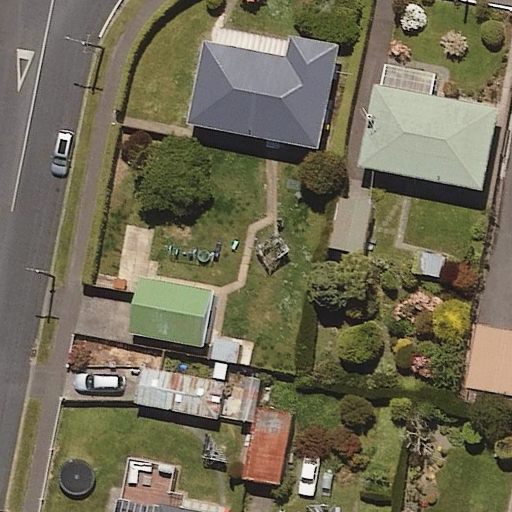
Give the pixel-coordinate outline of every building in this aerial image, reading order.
[(322,140),(341,38),(291,28),(290,35),(221,22),(219,38),(208,37),(194,117),(322,140)] [(439,68),(383,58),(365,158),(487,181),(501,102),(435,90),(439,68)] [(376,199),(343,192),(333,240),(366,247),(376,199)] [(215,284),(143,273),(134,329),(206,340),(215,284)] [(511,326),(480,321),(470,380),(511,387),(511,326)] [(220,414),(226,380),(144,366),(138,400),(220,414)] [(290,436),(256,430),(249,475),(283,480),(290,436)] [(399,497),(401,462),(368,460),(366,495),(399,497)] [(208,511),(209,507),(165,498),(162,511),(113,511),(111,511),(208,511)]
